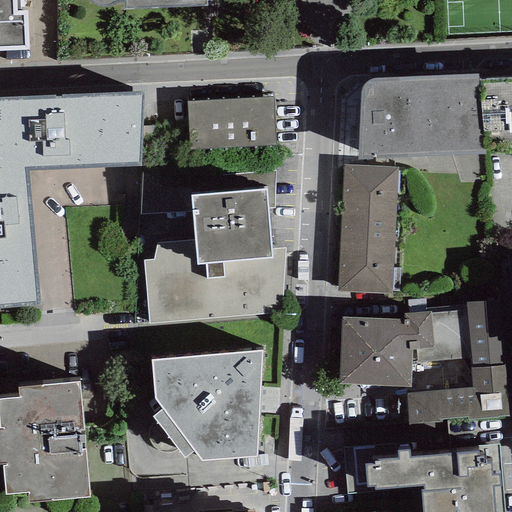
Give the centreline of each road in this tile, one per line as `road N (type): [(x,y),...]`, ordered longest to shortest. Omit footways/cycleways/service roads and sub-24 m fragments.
road 1 (residential): [(323,67),(299,511)]
road 2 (residential): [(0,79),(323,67)]
road 3 (residential): [(323,67),(511,59)]
